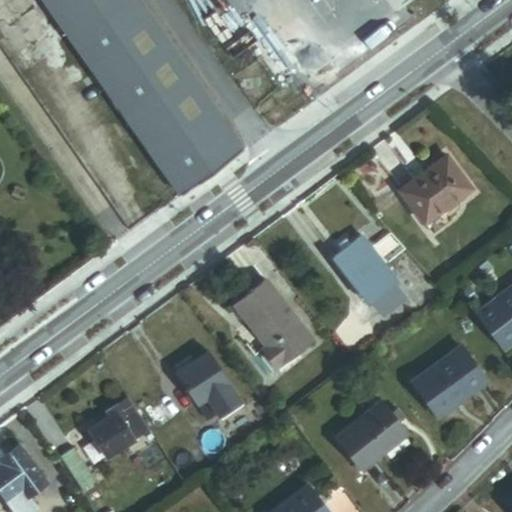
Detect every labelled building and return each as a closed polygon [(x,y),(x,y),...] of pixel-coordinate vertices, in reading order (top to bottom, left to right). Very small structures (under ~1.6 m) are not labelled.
[(257,148),(150,0),(57,0),(198,191),(257,148)] [(443,218),(490,184),(466,150),(419,185),(443,218)] [(399,259),(421,243),(408,227),(387,242),(399,259)] [(387,242),(379,231),(353,250),(385,295),(411,276),(399,259),(387,242)] [(327,333),(284,272),(250,296),(273,328),(276,326),(283,336),(276,340),(290,359),(292,357),(296,363),(326,341),(322,336),(327,333)] [(451,413),(499,377),(473,342),(426,379),(451,413)] [(205,390),(235,369),(222,350),(192,371),(205,390)] [(205,390),(213,401),(223,394),(243,381),(235,369),(205,390)] [(255,398),(243,381),(223,394),(235,412),(255,398)] [(349,433),(376,466),(421,431),(395,397),(349,433)] [(103,429),(122,457),(164,429),(145,401),(131,410),(128,405),(117,412),(120,417),(103,429)] [(91,478),(104,469),(87,444),(74,452),(91,478)] [(40,496),(60,482),(33,445),(11,460),(14,463),(0,473),(0,489),(6,484),(26,511),(46,511),(50,510),(40,496)] [(188,494),(201,485),(193,473),(180,483),(188,494)] [(345,511),(322,482),(284,511),(345,511)] [(511,511),(511,493),(503,500),(511,511)]
